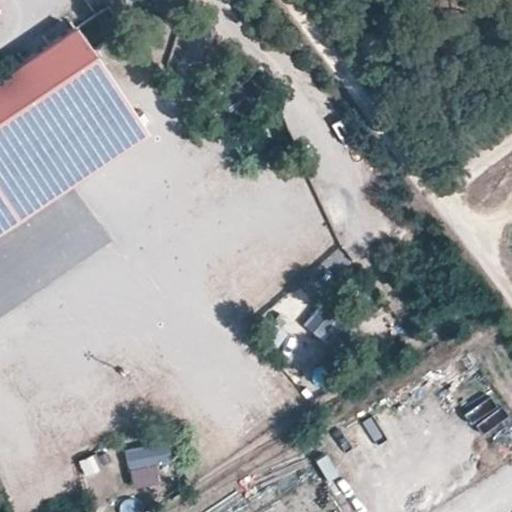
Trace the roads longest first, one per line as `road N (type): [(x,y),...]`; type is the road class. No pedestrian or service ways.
road 1 (unknown): [(511,293),(287,0)]
road 2 (unknown): [(218,0),(338,199)]
